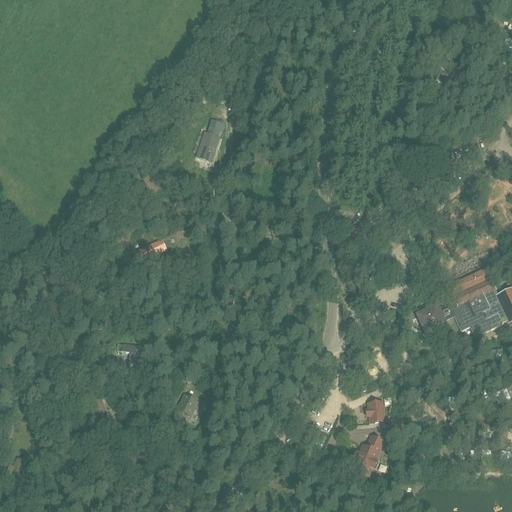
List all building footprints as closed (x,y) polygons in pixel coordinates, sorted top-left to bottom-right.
[(453,85),(456,77),(437,70),(432,81),(439,84),(441,80),(453,85)] [(217,97),(224,99),(228,88),(221,85),(217,97)] [(213,153),(218,138),(206,135),(199,154),(208,157),(210,152),(213,153)] [(151,261),(149,257),(162,251),(159,244),(140,252),(144,259),(141,261),(142,265),(151,261)] [(508,322),(509,324),(511,322),(511,291),(498,298),(486,271),(451,287),(451,288),(450,291),(449,292),(450,294),(444,297),(448,307),(437,312),(436,308),(417,317),(425,335),(444,327),(442,323),(453,318),(460,333),(477,325),(482,336),(502,327),(502,325),(508,322)] [(142,368),(142,365),(143,355),(144,355),(143,355),(143,350),(144,350),(144,348),(117,346),(116,353),(131,354),(130,367),(142,368)] [(86,403),(95,426),(109,421),(101,398),(98,399),(94,387),(84,391),(88,403),(86,403)] [(195,411),(198,412),(201,406),(184,397),(177,411),(191,419),(195,411)] [(382,404),(368,406),(369,415),(370,425),(384,423),(382,404)] [(403,436),(402,422),(391,423),(392,437),(403,436)] [(8,437),(0,434),(0,443),(6,445),(8,437)] [(371,439),(366,449),(362,448),(359,456),(356,455),(354,461),(356,462),(352,470),(356,472),(354,476),(362,480),(364,475),(367,477),(371,470),(375,472),(379,464),(375,462),(383,444),(371,439)] [(16,459),(14,465),(12,470),(9,469),(6,477),(22,484),(27,471),(23,469),(26,463),(16,459)]
